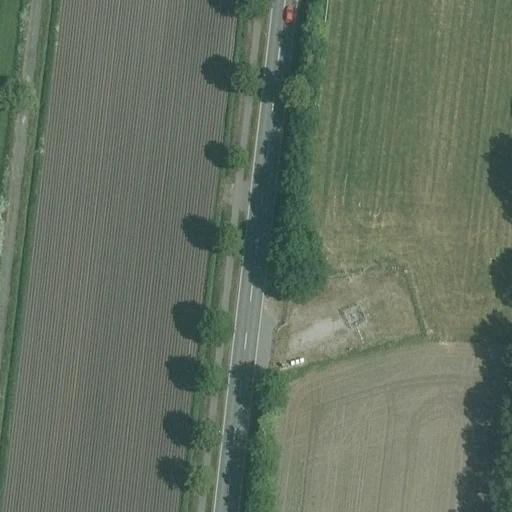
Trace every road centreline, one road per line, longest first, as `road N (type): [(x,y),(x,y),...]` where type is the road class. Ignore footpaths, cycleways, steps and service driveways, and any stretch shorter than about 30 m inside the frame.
road 1 (secondary): [(284,0),(225,511)]
road 2 (track): [(37,0),(0,323)]
